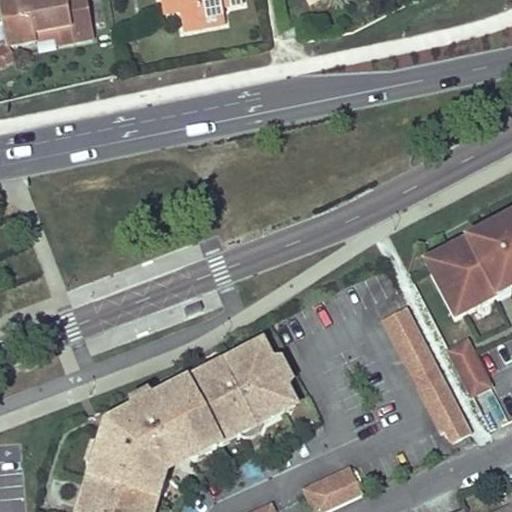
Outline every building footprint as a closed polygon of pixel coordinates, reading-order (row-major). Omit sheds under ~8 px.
[(0,19),(5,47),(34,42),(33,35),(71,29),(73,43),(93,39),(85,0),(27,0),(0,5),(0,19)] [(178,12),(180,23),(222,14),(221,8),(241,5),(240,0),(159,0),(162,16),(178,12)] [(222,14),(180,23),(182,32),(224,24),(222,14)] [(33,35),(34,42),(55,38),(56,46),(73,43),(71,29),(33,35)] [(295,29),(279,32),(281,40),(297,37),(295,29)] [(6,48),(0,50),(0,55),(1,55),(5,63),(12,60),(6,48)] [(425,274),(451,325),(511,291),(511,220),(438,259),(441,266),(425,274)] [(441,266),(438,259),(422,268),(425,274),(441,266)] [(473,317),(482,334),(507,322),(498,305),(473,317)] [(468,438),(402,311),(379,324),(438,438),(441,436),(441,437),(444,435),(450,447),(468,438)] [(468,344),(450,353),(474,398),(492,389),(468,344)] [(153,511),(155,506),(150,504),(154,492),(159,494),(165,475),(161,469),(186,456),(191,464),(237,439),(238,439),(239,440),(241,441),(242,441),(244,442),(246,442),(248,441),(250,441),(252,440),(254,439),(255,438),(256,437),(257,435),(259,433),(259,431),(260,430),(260,429),(260,427),(286,413),(289,405),(281,391),(287,388),(274,363),(268,366),(261,352),(252,349),(223,365),(222,365),(221,365),(220,364),(218,364),(217,364),(215,365),(213,365),(211,366),(210,367),(209,368),(208,368),(206,370),(206,371),(205,372),(204,373),(204,375),(203,375),(148,404),(144,398),(124,408),(128,415),(101,429),(94,452),(88,450),(81,473),(87,475),(75,511),(153,511)] [(299,494),(307,511),(330,511),(357,500),(345,473),(299,494)]
